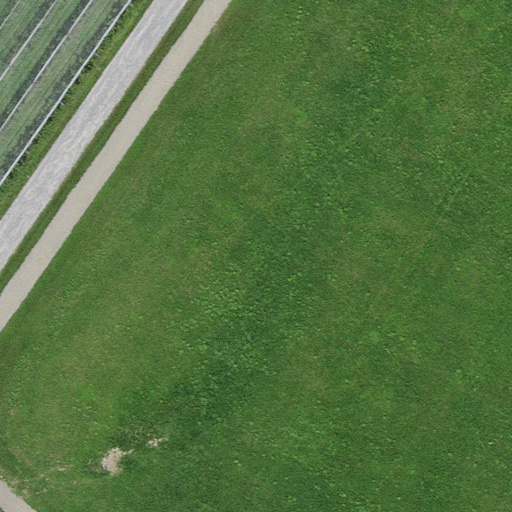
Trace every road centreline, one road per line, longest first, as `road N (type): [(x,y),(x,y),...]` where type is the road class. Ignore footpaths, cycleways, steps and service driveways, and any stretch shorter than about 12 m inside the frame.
road 1 (unknown): [(223,0),(0,323)]
road 2 (track): [(171,0),(0,246)]
